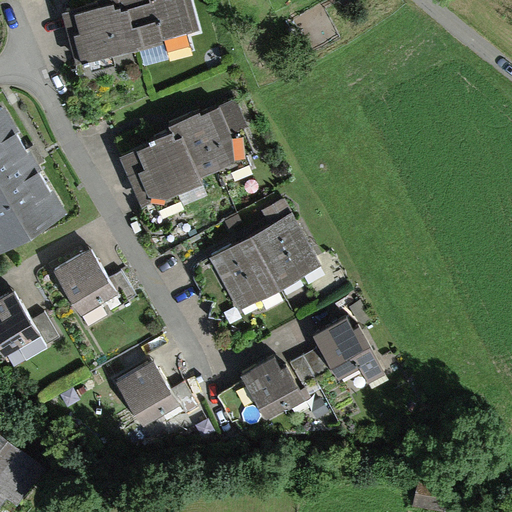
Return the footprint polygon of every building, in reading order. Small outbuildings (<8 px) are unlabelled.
[(101,0),(61,12),(77,65),(195,29),(185,0),(101,0)] [(175,133),(122,154),(144,209),(205,184),(200,173),(235,159),(226,136),(245,128),(233,98),(171,123),(175,133)] [(0,117),(0,229),(50,201),(2,116),(0,117)] [(274,227),(208,262),(234,311),(315,268),(279,200),(264,208),(274,227)] [(87,251),(52,271),(76,311),(111,291),(87,251)] [(13,295),(0,302),(0,353),(3,359),(38,338),(13,295)] [(346,314),(312,334),(338,378),(360,366),(367,377),(383,367),(358,324),(353,326),(346,314)] [(313,345),(300,351),(310,371),(323,364),(313,345)] [(154,357),(116,375),(136,417),(175,398),(154,357)] [(241,376),(262,417),(296,400),(275,359),(241,376)] [(0,511),(7,511),(46,465),(0,428),(0,511)] [(447,481),(423,477),(419,502),(443,506),(447,481)]
